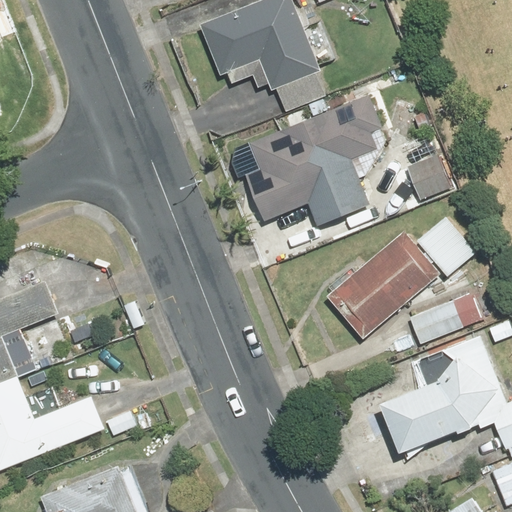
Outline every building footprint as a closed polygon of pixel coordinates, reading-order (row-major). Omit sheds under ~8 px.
[(291,0),(260,0),(198,25),(219,76),(258,61),(270,92),(320,72),(291,0)] [(260,169),(244,175),(263,221),(307,203),(317,227),(369,205),(350,160),(377,149),(371,134),(382,130),(368,96),(249,143),(260,169)] [(402,209),(449,187),(424,135),(402,146),(411,166),(387,177),(402,209)] [(440,274),(402,232),(327,297),(364,340),(440,274)] [(44,281),(0,299),(0,471),(104,429),(90,396),(34,419),(1,338),(58,315),(44,281)] [(420,345),(483,323),(473,297),(411,319),(420,345)] [(429,380),(354,408),(375,463),(507,413),(479,339),(422,361),(429,380)] [(135,511),(118,467),(41,497),(47,511),(135,511)] [(511,469),(499,475),(511,510),(511,509),(511,469)] [(478,511),(468,495),(437,511),(478,511)]
